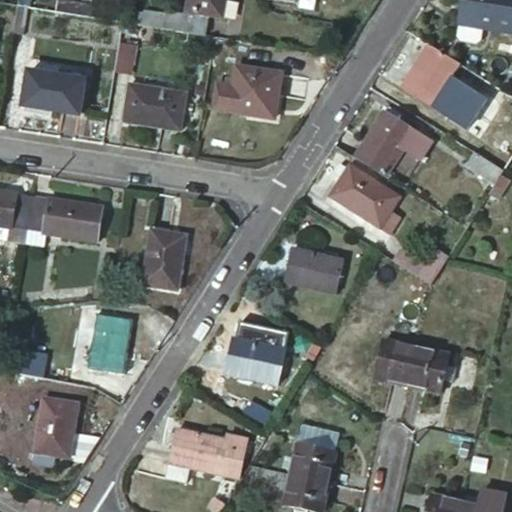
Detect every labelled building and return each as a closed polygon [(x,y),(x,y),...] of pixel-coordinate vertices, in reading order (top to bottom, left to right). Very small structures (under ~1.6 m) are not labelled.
[(225,0),(189,0),(187,11),(222,18),(225,0)] [(511,0),(471,0),(465,30),(469,35),(484,38),(489,35),(491,23),(511,27),(511,0)] [(73,16),(75,3),(61,1),(59,14),(73,16)] [(94,19),(96,6),(75,3),(73,16),(94,19)] [(145,28),(165,31),(168,16),(147,12),(145,28)] [(168,16),(165,31),(194,36),(197,19),(168,13),(168,16)] [(448,86),(462,63),(428,41),(401,85),(420,96),(436,106),(448,86)] [(283,74),(238,67),(235,88),(218,85),(215,110),(252,115),(254,108),(270,111),(272,95),(279,97),(283,74)] [(86,83),(31,74),(26,107),(80,116),(86,83)] [(187,95),(131,86),(126,122),(181,131),(187,95)] [(497,118),(448,86),(436,106),(420,96),(412,109),(477,150),(497,118)] [(275,119),(279,97),(272,95),(270,111),(254,108),(252,115),(275,119)] [(356,158),(387,177),(404,151),(420,161),(432,140),(400,120),(403,115),(389,105),(356,158)] [(495,184),(504,168),(477,150),(467,165),(495,184)] [(402,198),(351,166),(332,196),(382,229),(402,198)] [(32,198),(18,195),(18,193),(0,189),(0,226),(13,229),(13,225),(28,228),(32,198)] [(47,200),(32,198),(28,228),(43,231),(42,233),(97,243),(103,207),(48,197),(47,200)] [(189,234),(152,228),(142,283),(179,288),(189,234)] [(431,284),(445,262),(455,246),(442,238),(426,264),(402,248),(395,261),(431,284)] [(342,261),(292,250),(285,283),(335,294),(342,261)] [(135,319),(100,313),(90,368),(125,374),(135,319)] [(284,349),(233,339),(226,373),(277,384),(284,349)] [(374,377),(408,385),(416,348),(383,340),(374,377)] [(408,385),(440,393),(443,380),(446,366),(449,354),(416,348),(408,385)] [(455,368),(446,366),(443,380),(452,382),(455,368)] [(75,402),(43,398),(35,452),(66,457),(75,402)] [(208,437),(176,429),(168,465),(165,479),(186,484),(189,470),(218,476),(227,435),(210,431),(208,437)] [(297,445),(291,476),(328,485),(334,453),(297,445)] [(291,476),(284,506),(313,511),(322,511),(328,485),(291,476)] [(478,505),(461,502),(459,511),(502,511),(506,495),(482,490),(478,505)] [(459,511),(461,502),(431,495),(427,511),(459,511)]
